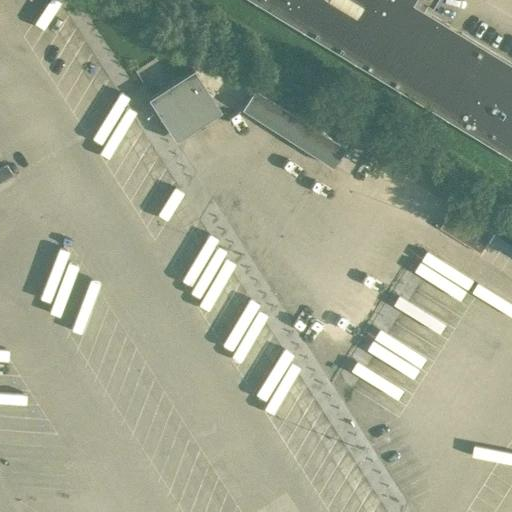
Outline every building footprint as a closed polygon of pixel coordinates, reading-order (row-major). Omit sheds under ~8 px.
[(250,0),(511,159),(511,65),(424,11),(426,7),(432,10),(438,0),(250,0)] [(194,69),(148,98),(167,127),(176,141),(176,140),(221,111),(212,98),(194,69)] [(255,88),(245,104),(242,108),(333,166),(336,162),(345,147),(255,88)] [(0,181),(12,174),(6,164),(0,167),(0,181)] [(440,228),(450,234),(480,253),(493,233),(452,207),(440,227),(440,228)] [(511,298),(422,249),(347,385),(447,441),(511,325),(511,298)]
